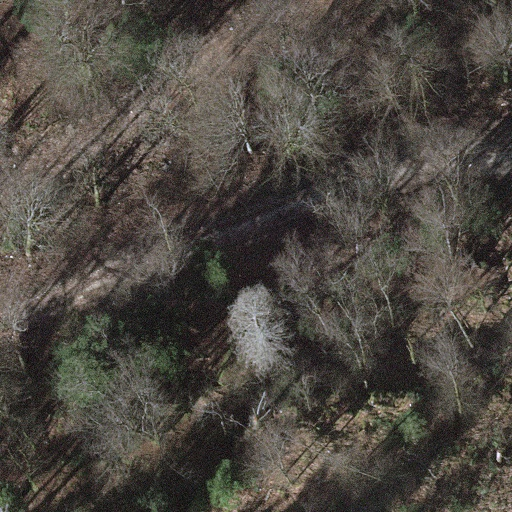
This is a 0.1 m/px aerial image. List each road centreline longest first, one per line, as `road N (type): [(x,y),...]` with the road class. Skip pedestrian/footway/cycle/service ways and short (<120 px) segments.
road 1 (track): [(0,398),(92,350),(511,190)]
road 2 (track): [(0,174),(46,137),(307,0)]
